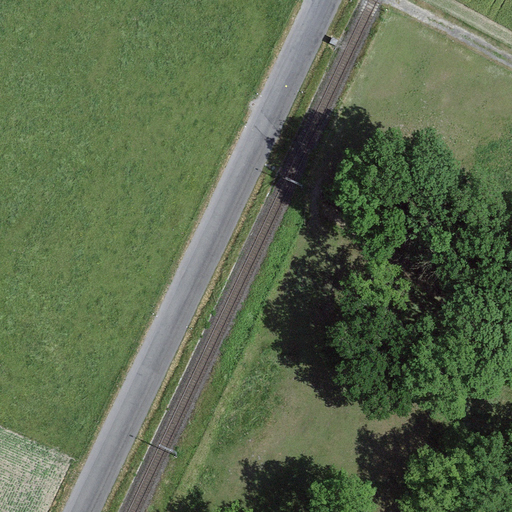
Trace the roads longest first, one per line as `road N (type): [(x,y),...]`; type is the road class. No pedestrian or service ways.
road 1 (tertiary): [(327,0),(86,511)]
road 2 (track): [(511,61),(393,0)]
